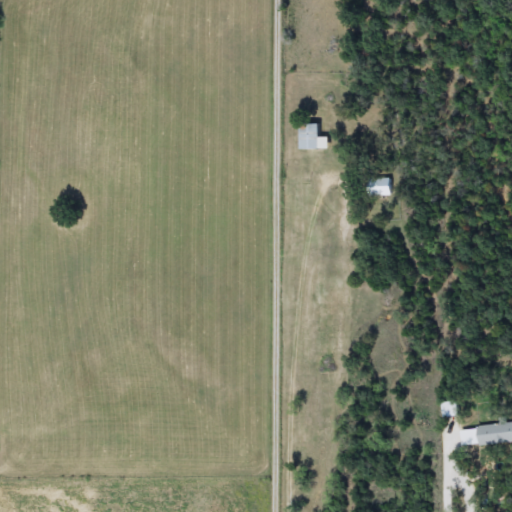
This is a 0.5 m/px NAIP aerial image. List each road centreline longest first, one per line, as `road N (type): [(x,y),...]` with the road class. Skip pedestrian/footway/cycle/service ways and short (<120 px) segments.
road 1 (residential): [(281,511),(279,0)]
road 2 (residential): [(337,511),(379,361),(376,276)]
